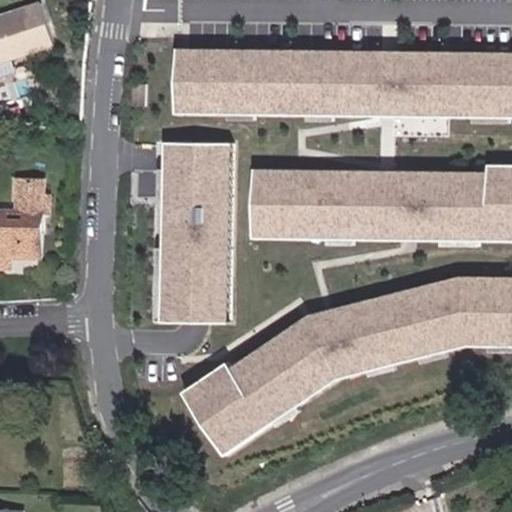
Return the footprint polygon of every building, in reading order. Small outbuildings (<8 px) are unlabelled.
[(0,63),(56,45),(43,3),(21,10),(22,13),(0,20),(0,63)] [(0,20),(22,13),(21,10),(0,17),(0,20)] [(511,50),(176,47),(175,113),(511,115),(511,50)] [(147,106),(148,84),(137,84),(136,106),(147,106)] [(232,140),(163,139),(161,321),(230,322),(232,140)] [(511,243),(511,165),(488,165),(488,169),(252,166),(251,240),(511,243)] [(46,257),(47,211),(46,197),(46,181),(20,181),(20,211),(0,211),(0,226),(0,268),(14,268),(14,257),(46,257)] [(511,345),(511,274),(459,273),(308,315),(230,368),(226,362),(181,389),(225,452),(337,379),(466,344),(511,345)]
